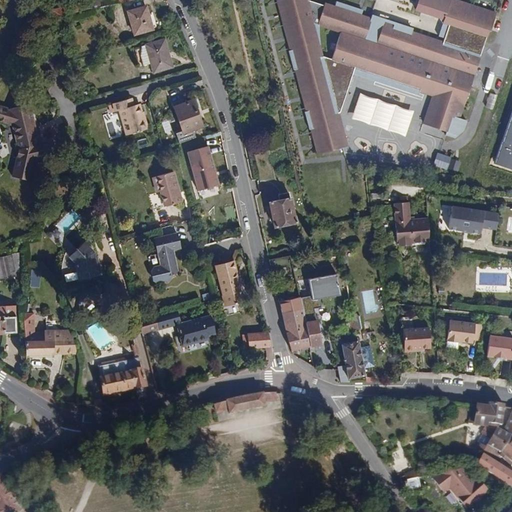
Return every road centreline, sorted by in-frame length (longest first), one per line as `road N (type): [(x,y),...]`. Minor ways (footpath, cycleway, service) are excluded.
road 1 (residential): [(181,0),(225,109),(286,378)]
road 2 (residential): [(67,419),(102,419),(286,378)]
road 3 (residential): [(333,391),(419,388),(511,399)]
road 4 (residential): [(405,511),(333,391)]
